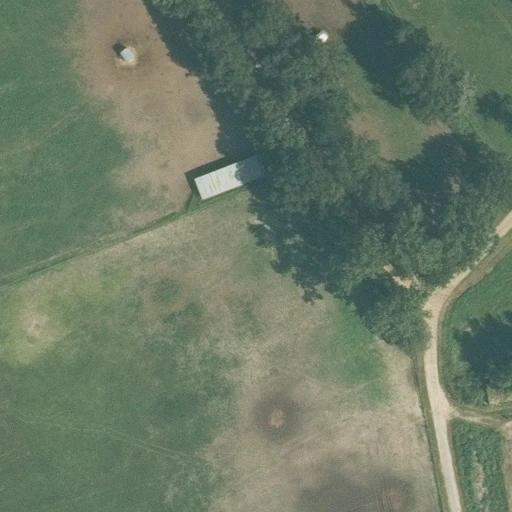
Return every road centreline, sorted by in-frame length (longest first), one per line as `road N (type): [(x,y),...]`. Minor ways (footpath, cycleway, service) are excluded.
road 1 (track): [(211,0),(383,270),(419,300)]
road 2 (unclassified): [(454,476),(419,300),(511,216)]
